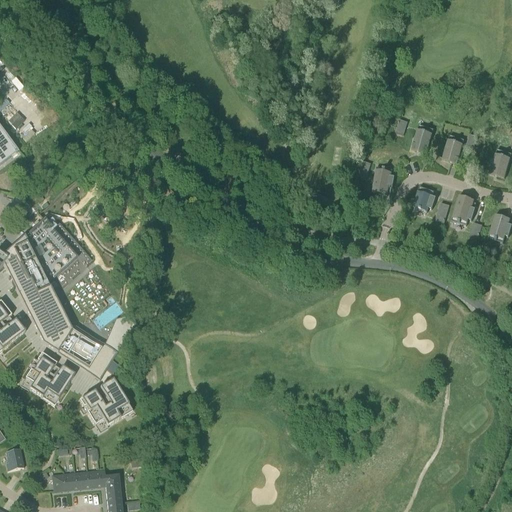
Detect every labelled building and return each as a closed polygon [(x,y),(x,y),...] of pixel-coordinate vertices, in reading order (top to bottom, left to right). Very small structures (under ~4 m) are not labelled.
[(0,166),(18,153),(0,128),(0,166)] [(433,137),(417,132),(411,151),(427,156),(433,137)] [(463,148),(447,143),(441,163),(457,167),(463,148)] [(510,161),(495,156),(489,175),(505,180),(510,161)] [(376,169),(371,195),(387,198),(392,172),(376,169)] [(434,194),(419,189),(412,209),(427,214),(434,194)] [(474,203),(459,198),(451,223),(466,228),(474,203)] [(437,223),(446,225),(450,207),(441,205),(437,223)] [(510,222),(495,217),(487,242),(502,247),(510,222)] [(0,270),(3,267),(7,276),(42,346),(99,383),(114,361),(116,358),(116,357),(117,355),(135,329),(127,318),(126,318),(115,322),(106,342),(106,344),(104,347),(66,322),(49,287),(79,260),(52,230),(53,229),(45,220),(2,258),(0,256),(0,270)] [(475,224),(472,236),(480,239),(483,227),(475,224)] [(0,353),(25,334),(15,322),(0,334),(0,326),(11,317),(0,304),(0,303),(0,353)] [(45,382),(56,366),(41,356),(37,363),(39,364),(32,374),(30,373),(25,381),(33,386),(29,392),(54,409),(74,378),(61,369),(50,386),(45,382)] [(120,370),(112,365),(107,373),(116,377),(120,370)] [(110,407),(105,410),(94,393),(79,403),(83,410),(86,408),(89,414),(87,415),(95,428),(103,423),(107,429),(132,413),(113,382),(100,390),(110,407)] [(6,454),(6,456),(8,465),(6,465),(7,473),(24,470),(20,451),(6,454)] [(99,474),(87,475),(89,490),(100,489),(99,474)] [(76,476),(77,492),(89,490),(87,475),(76,476)] [(76,476),(64,477),(66,493),(77,492),(76,476)] [(54,494),(66,493),(64,477),(53,478),(54,494)] [(107,506),(121,505),(119,483),(118,477),(117,477),(109,478),(104,479),(107,506)]
